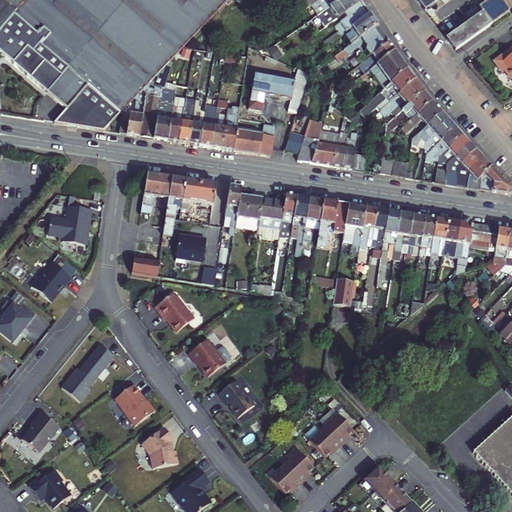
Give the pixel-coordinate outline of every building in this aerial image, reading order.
[(0,0),(0,66),(4,65),(5,63),(3,61),(5,58),(71,114),(93,90),(127,119),(147,98),(160,84),(161,83),(240,0),(0,0)] [(319,9),(315,3),(312,0),(307,4),(313,13),(319,9)] [(319,9),(325,5),(331,0),(325,0),(326,0),(323,2),(321,0),(319,0),(315,3),(319,9)] [(331,0),(325,5),(319,9),(326,19),(336,12),(343,7),(353,0),(331,0)] [(361,0),(353,0),(343,7),(336,12),(326,19),(334,31),(351,19),(367,8),(361,0)] [(415,0),(424,13),(442,0),(415,0)] [(482,15),(446,41),(455,52),(509,14),(499,0),(492,0),(478,10),(482,15)] [(332,47),(334,51),(358,34),(376,22),(367,8),(351,19),(354,24),(342,32),(346,37),(332,47)] [(358,34),(365,44),(383,32),(376,22),(358,34)] [(378,58),(380,61),(395,49),(383,32),(365,44),(342,61),(346,66),(371,48),(374,52),(373,54),(375,57),(378,58)] [(374,78),(401,58),(395,49),(380,61),(363,73),(366,76),(370,73),(374,78)] [(511,50),(499,60),(498,68),(503,75),(506,73),(511,82),(511,81),(511,50)] [(413,75),(401,58),(374,78),(376,82),(379,80),(391,96),(413,75)] [(413,75),(391,96),(367,117),(371,123),(383,113),(386,117),(421,86),(413,75)] [(262,77),(255,114),(268,117),(271,100),(297,106),(295,117),(303,119),(313,90),(301,88),(302,85),(262,77)] [(161,83),(160,84),(147,98),(152,99),(166,104),(170,85),(161,83)] [(166,104),(164,114),(159,144),(173,146),(180,107),(182,97),(184,88),(170,85),(166,104)] [(430,98),(421,86),(386,117),(393,124),(411,108),(414,112),(430,98)] [(109,136),(127,119),(93,90),(71,114),(58,128),(109,136)] [(400,133),(403,138),(437,108),(430,98),(414,112),(392,131),(390,143),(394,143),(395,137),(400,133)] [(159,144),(164,114),(166,104),(152,99),(151,110),(145,142),(159,144)] [(191,108),(180,107),(173,146),(184,148),(191,108)] [(195,150),(202,110),(191,108),(184,148),(195,150)] [(403,138),(408,143),(412,139),(418,145),(447,119),(437,108),(403,138)] [(127,119),(124,139),(145,142),(151,110),(142,109),(139,122),(127,119)] [(205,152),(210,122),(206,121),(207,114),(205,114),(206,111),(202,110),(195,150),(205,152)] [(232,126),(231,133),(227,155),(238,157),(242,136),(243,127),(246,114),(238,112),(238,116),(234,115),(232,126)] [(223,117),(217,153),(227,155),(231,133),(232,126),(228,125),(229,117),(227,116),(228,114),(224,113),(223,117)] [(211,115),(210,122),(205,152),(217,153),(223,117),(211,115)] [(364,134),(367,117),(356,127),(364,134)] [(454,127),(447,119),(418,145),(416,156),(426,158),(427,151),(454,127)] [(318,125),(312,143),(324,147),(327,140),(327,139),(330,130),(318,125)] [(461,134),(454,127),(427,151),(426,158),(429,158),(431,160),(461,134)] [(238,157),(275,163),(280,132),(268,130),(267,140),(242,136),(238,157)] [(461,134),(431,160),(428,163),(428,164),(428,170),(434,172),(435,168),(443,169),(445,162),(468,142),(461,134)] [(291,155),(306,160),(312,143),(297,138),(291,155)] [(327,140),(324,147),(317,169),(328,171),(332,145),(333,142),(327,140)] [(332,145),(328,171),(337,173),(342,145),(342,144),(333,142),(332,145)] [(475,150),(468,142),(445,162),(443,169),(447,170),(449,166),(452,171),(452,170),(475,150)] [(312,143),(306,160),(303,167),(317,169),(324,147),(312,143)] [(352,145),(342,144),(342,145),(337,173),(347,174),(352,145)] [(352,145),(347,174),(357,176),(360,161),(362,147),(352,145)] [(466,170),(482,157),(475,150),(452,170),(452,171),(454,173),(456,171),(458,171),(463,167),(466,170)] [(461,192),(472,194),(474,177),(489,164),(482,157),(466,170),(462,174),(461,182),(461,192)] [(374,163),(360,161),(357,176),(371,178),(374,163)] [(474,177),(472,194),(485,196),(488,183),(497,174),(489,164),(474,177)] [(385,180),(397,182),(399,170),(399,169),(387,167),(385,180)] [(413,172),(399,170),(397,182),(411,184),(413,172)] [(511,190),(497,174),(488,183),(485,196),(511,200),(511,190)] [(154,200),(171,203),(174,182),(149,178),(141,229),(151,230),(154,207),(155,205),(154,200)] [(451,191),(452,180),(442,178),(441,189),(451,191)] [(461,192),(461,182),(452,180),(451,191),(461,192)] [(171,203),(165,240),(173,241),(178,213),(191,215),(192,206),(215,210),(218,189),(174,182),(171,203)] [(243,193),(231,191),(226,220),(225,227),(233,228),(232,235),(236,237),(237,233),(242,199),(243,193)] [(242,199),(237,233),(259,236),(260,230),(264,203),(242,199)] [(288,200),(287,207),(283,234),(282,235),(288,235),(286,246),(292,247),(293,239),(299,202),(288,200)] [(302,261),(311,204),(299,202),(293,239),(300,240),(297,260),(302,261)] [(287,207),(264,203),(260,230),(283,234),(287,207)] [(321,237),(326,206),(311,204),(302,261),(301,264),(308,266),(310,258),(312,258),(316,237),(321,237)] [(339,208),(326,206),(321,237),(318,253),(327,254),(330,237),(335,237),(339,208)] [(347,232),(351,210),(339,208),(335,237),(346,239),(347,232)] [(367,213),(351,210),(347,232),(357,234),(355,246),(353,261),(360,263),(361,255),(367,213)] [(52,222),(49,240),(64,242),(64,247),(86,250),(92,215),(69,211),(67,224),(52,222)] [(370,245),(374,246),(379,215),(367,213),(361,255),(368,256),(370,245)] [(377,255),(384,256),(390,217),(379,215),(374,246),(378,246),(377,255)] [(392,247),(398,247),(402,219),(390,217),(384,256),(382,264),(389,265),(392,247)] [(406,240),(411,241),(414,221),(402,219),(398,247),(396,255),(402,256),(406,240)] [(421,255),(426,223),(414,221),(411,241),(408,257),(415,258),(416,255),(421,255)] [(437,224),(426,223),(421,255),(420,259),(426,260),(428,254),(433,254),(437,224)] [(450,226),(437,224),(433,254),(431,264),(436,265),(438,261),(444,262),(450,226)] [(450,226),(444,262),(449,263),(448,269),(459,271),(459,266),(456,264),(461,228),(450,226)] [(471,251),(471,254),(479,255),(483,232),(461,228),(456,264),(459,266),(459,271),(468,273),(469,266),(463,265),(466,250),(471,251)] [(347,232),(346,239),(345,244),(355,246),(357,234),(347,232)] [(490,257),(494,233),(483,232),(479,255),(490,257)] [(500,234),(494,233),(490,257),(492,257),(497,258),(500,234)] [(505,273),(506,271),(511,236),(500,234),(497,258),(496,267),(495,270),(492,274),(500,278),(505,273)] [(511,236),(506,271),(505,273),(500,278),(499,279),(511,281),(511,279),(511,236)] [(180,240),(177,262),(204,267),(208,244),(180,240)] [(60,260),(56,266),(63,273),(68,267),(60,260)] [(161,267),(136,263),(133,278),(159,282),(161,268),(161,267)] [(63,273),(62,275),(73,283),(79,276),(68,267),(63,273)] [(41,282),(33,291),(53,308),(73,283),(62,275),(54,268),(42,283),(41,282)] [(206,272),(203,289),(215,291),(218,274),(206,272)] [(310,288),(332,289),(332,280),(311,279),(310,288)] [(354,300),(356,287),(339,284),(335,311),(352,314),(354,300)] [(453,286),(449,290),(453,295),(457,291),(453,286)] [(261,290),(259,299),(272,301),(273,292),(261,290)] [(176,298),(157,313),(167,326),(169,324),(172,328),(172,330),(178,338),(196,324),(176,298)] [(0,327),(0,335),(15,348),(23,338),(22,338),(33,325),(20,314),(9,306),(4,312),(5,322),(0,327)] [(20,314),(33,325),(38,319),(25,308),(20,314)] [(487,322),(483,327),(489,334),(494,329),(487,322)] [(511,327),(501,338),(511,349),(511,327)] [(190,359),(198,369),(199,369),(201,368),(204,372),(204,374),(210,382),(227,369),(227,368),(232,364),(233,361),(227,353),(223,353),(218,356),(210,345),(190,359)] [(116,361),(102,350),(82,376),(79,379),(77,377),(64,393),(82,407),(93,394),(91,392),(100,381),(94,376),(102,367),(107,372),(116,361)] [(365,366),(355,375),(354,376),(360,383),(371,373),(365,366)] [(94,376),(100,381),(107,372),(102,367),(94,376)] [(493,371),(487,377),(500,392),(507,386),(493,371)] [(238,386),(220,399),(229,411),(230,410),(240,423),(256,411),(238,386)] [(136,431),(157,416),(149,405),(147,406),(135,390),(116,404),(136,431)] [(314,444),(330,461),(337,454),(339,456),(353,443),(351,441),(359,434),(343,417),(314,444)] [(34,432),(24,445),(41,459),(61,433),(43,418),(32,431),(34,432)] [(511,424),(474,459),(511,500),(511,424)] [(144,450),(152,460),(154,474),(179,469),(177,456),(174,457),(173,451),(170,447),(174,444),(166,433),(144,450)] [(274,481),(290,497),(297,491),(299,493),(314,480),(312,478),(319,471),(303,454),(274,481)] [(383,470),(381,472),(391,482),(393,481),(383,470)] [(381,472),(367,485),(376,496),(386,506),(391,511),(401,511),(412,502),(410,499),(408,501),(401,493),(393,485),(395,483),(393,481),(391,482),(381,472)] [(184,491),(175,497),(185,511),(207,511),(213,508),(206,500),(204,500),(203,500),(200,495),(211,487),(202,474),(182,489),(184,491)] [(46,501),(54,511),(57,511),(72,501),(62,487),(64,486),(56,475),(43,485),(42,483),(30,491),(41,505),(46,501)] [(395,483),(393,485),(401,493),(408,501),(410,499),(395,483)] [(367,485),(362,489),(372,500),(382,511),(391,511),(386,506),(376,496),(367,485)] [(421,511),(412,502),(401,511),(421,511)]
